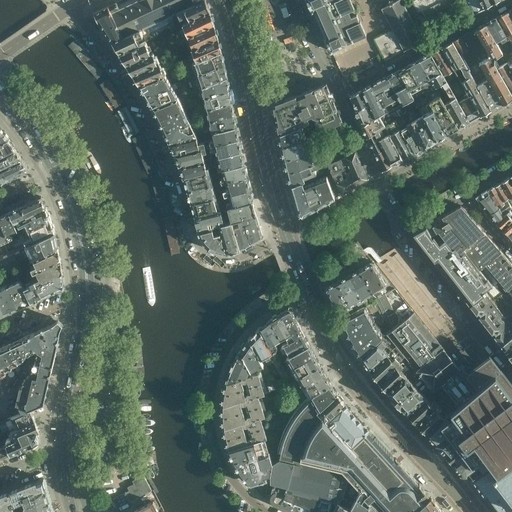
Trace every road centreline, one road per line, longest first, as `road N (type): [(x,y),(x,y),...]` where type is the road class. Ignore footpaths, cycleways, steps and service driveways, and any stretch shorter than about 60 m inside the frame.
road 1 (residential): [(277,238),(231,261),(206,255),(151,117),(71,8)]
road 2 (residential): [(298,293),(238,332),(210,394),(219,457),(235,485),(266,511)]
road 3 (residential): [(217,0),(277,238)]
road 4 (residential): [(339,94),(511,0)]
road 5 (residential): [(403,230),(511,370)]
road 6 (residential): [(511,107),(378,183)]
road 7 (primary): [(88,301),(81,242),(56,169)]
road 8 (residential): [(258,131),(231,0)]
road 9 (residential): [(403,230),(511,165)]
